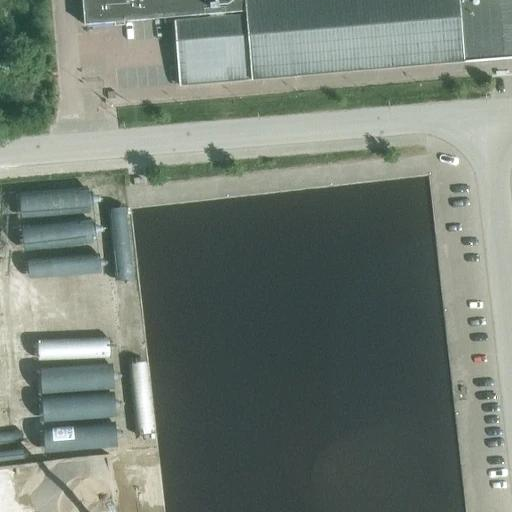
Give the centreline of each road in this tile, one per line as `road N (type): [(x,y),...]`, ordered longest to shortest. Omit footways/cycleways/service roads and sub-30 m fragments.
road 1 (unclassified): [(478,120),(0,157)]
road 2 (unclassified): [(511,398),(478,120)]
road 3 (unknown): [(75,151),(59,0)]
